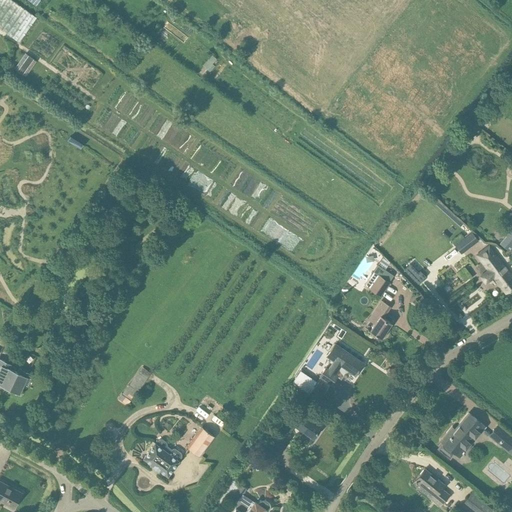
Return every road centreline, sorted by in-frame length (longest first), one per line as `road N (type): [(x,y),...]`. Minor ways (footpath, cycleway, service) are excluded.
road 1 (unclassified): [(511,318),(448,355),(411,391),(327,511)]
road 2 (residential): [(361,0),(373,12),(345,50),(280,0)]
